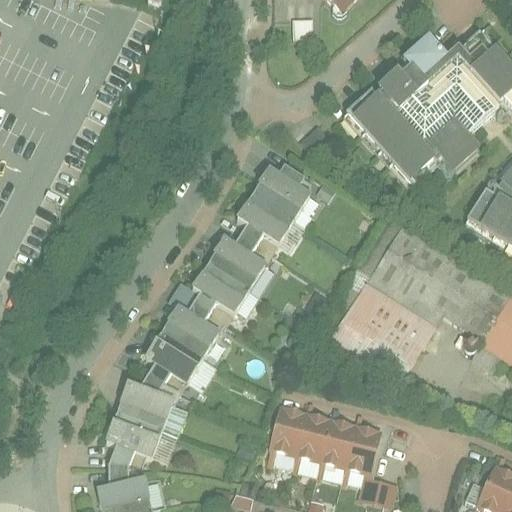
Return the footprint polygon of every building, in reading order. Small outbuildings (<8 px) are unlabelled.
[(319,0),(337,20),(359,0),(319,0)] [(292,25),(292,45),(311,45),(312,26),(292,25)] [(376,106),(349,131),(408,195),(434,171),(446,184),(477,155),(468,145),(500,116),(511,129),(511,128),(511,62),(484,33),(448,67),(426,43),(399,68),(402,72),(371,100),(376,106)] [(483,201),(465,228),(511,256),(511,173),(498,188),(483,201)] [(152,374),(139,395),(131,391),(105,449),(114,453),(106,475),(108,496),(94,499),(96,511),(149,511),(144,488),(127,492),(126,475),(131,461),(148,468),(174,410),(156,402),(166,382),(186,394),(219,341),(204,332),(214,316),(230,326),(263,272),(251,264),(261,249),(276,258),(310,205),(298,197),(303,189),(283,176),(277,185),(265,177),(231,231),(241,238),(232,253),(221,245),(186,300),(197,306),(187,322),(175,314),(142,367),(152,374)] [(380,226),(360,263),(377,271),(396,235),(380,226)] [(442,327),(511,369),(511,303),(400,236),(326,357),(397,400),(442,327)] [(278,417),(268,457),(371,481),(381,441),(278,417)] [(511,511),(511,478),(496,472),(478,511),(511,511)] [(230,511),(234,511),(250,511),(252,504),(234,499),(230,511)]
